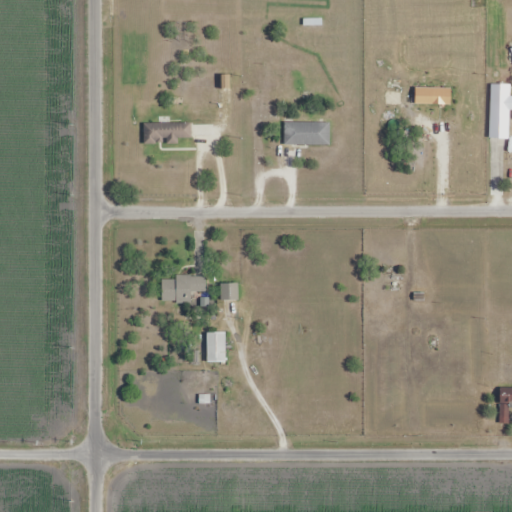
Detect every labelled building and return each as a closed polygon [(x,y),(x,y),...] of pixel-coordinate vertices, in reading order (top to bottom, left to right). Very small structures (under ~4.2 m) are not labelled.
[(490,139),(508,139),(509,112),(511,111),(511,95),(511,86),(491,86),(490,139)] [(285,147),(330,147),(330,123),(285,123),(285,147)] [(143,146),(179,146),(179,142),(191,142),(191,124),(144,124),(143,146)] [(383,289),(406,289),(406,274),(383,274),(383,289)] [(206,277),(162,277),(162,302),(192,302),(192,293),(206,293),(206,277)] [(208,334),(208,364),(225,364),(225,334),(208,334)] [(511,388),(499,389),(500,425),(511,424),(511,410),(511,388)]
